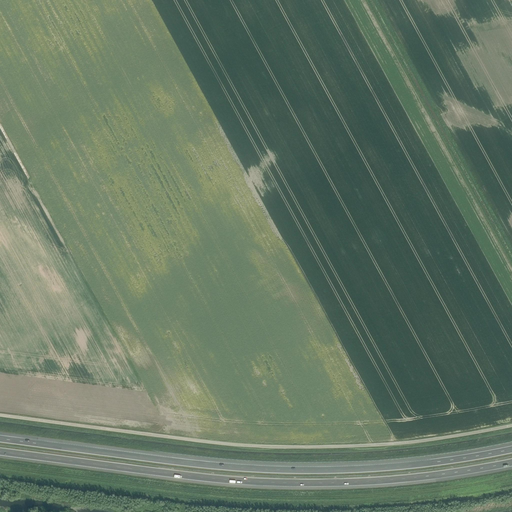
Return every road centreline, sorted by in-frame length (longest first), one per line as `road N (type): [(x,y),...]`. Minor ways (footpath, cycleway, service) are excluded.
road 1 (unclassified): [(0,414),(275,447),(409,442),(511,425)]
road 2 (motorway): [(511,448),(382,467),(269,470),(0,439)]
road 3 (motorway): [(0,452),(306,483),(511,462)]
